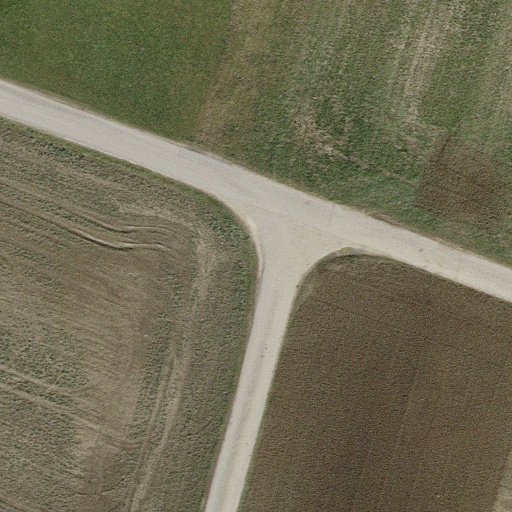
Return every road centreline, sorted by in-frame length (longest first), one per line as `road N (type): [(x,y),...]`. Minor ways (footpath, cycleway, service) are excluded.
road 1 (track): [(0,101),(511,289)]
road 2 (track): [(216,511),(301,213)]
